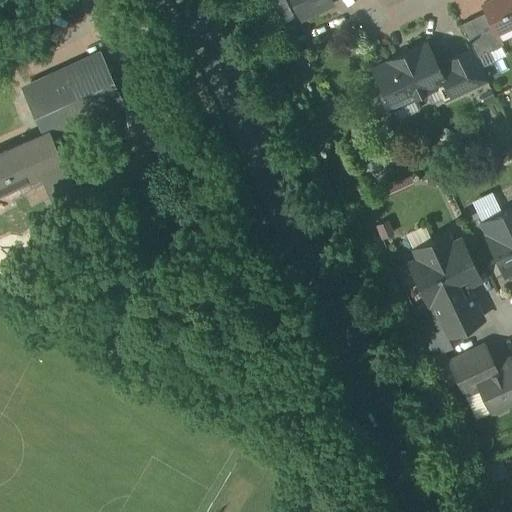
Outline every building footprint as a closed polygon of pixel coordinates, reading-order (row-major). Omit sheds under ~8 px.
[(292,0),(301,18),(331,3),(329,0),(292,0)] [(511,0),(494,0),(483,5),(487,13),(496,33),(498,33),(511,26),(511,0)] [(487,13),(461,25),(471,48),(476,57),(503,44),(498,33),(496,33),(487,13)] [(419,48),(418,46),(387,61),(388,63),(373,70),(380,86),(379,91),(384,93),(391,109),(413,98),(416,100),(427,94),(428,91),(437,87),(445,83),(437,65),(427,44),(419,48)] [(471,48),(437,65),(445,83),(437,87),(444,101),(487,81),(476,57),(471,48)] [(103,59),(25,94),(43,134),(49,131),(121,99),(103,59)] [(43,134),(0,153),(0,190),(39,173),(56,211),(80,200),(49,131),(43,134)] [(147,155),(106,173),(119,203),(160,185),(147,155)] [(511,207),(481,222),(487,234),(485,235),(504,275),(511,271),(511,207)] [(447,234),(414,250),(418,259),(410,263),(429,304),(430,304),(436,315),(419,323),(434,355),(461,343),(455,331),(483,319),(471,294),(466,297),(460,284),(477,276),(460,240),(452,244),(447,234)] [(484,345),(449,361),(464,392),(479,385),(475,376),(494,367),(484,345)] [(494,367),(475,376),(479,385),(492,412),(496,414),(506,408),(508,405),(511,402),(511,364),(510,360),(494,367)]
